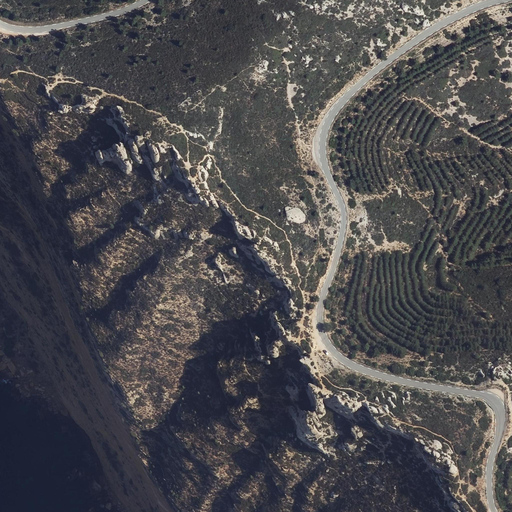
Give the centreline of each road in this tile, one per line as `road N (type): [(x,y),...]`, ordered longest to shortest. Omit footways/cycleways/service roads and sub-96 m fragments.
road 1 (tertiary): [(498,0),(419,36),(329,117),(323,162),(344,220),(319,310),(324,339),(345,361),(495,402),(500,425),(488,478),(494,511)]
road 2 (tertiary): [(0,24),(49,28),(147,0)]
